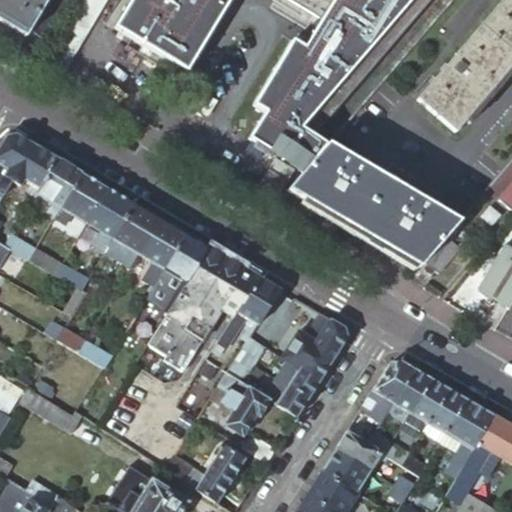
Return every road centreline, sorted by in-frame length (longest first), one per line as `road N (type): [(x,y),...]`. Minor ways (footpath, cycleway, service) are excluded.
road 1 (residential): [(391,314),(6,89)]
road 2 (unclassified): [(266,511),(391,314)]
road 3 (residential): [(511,384),(391,314)]
